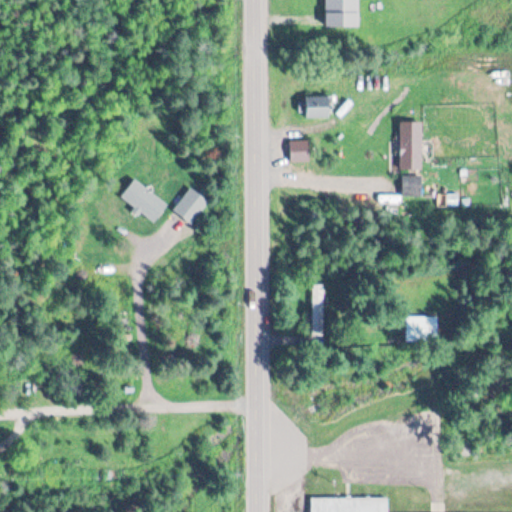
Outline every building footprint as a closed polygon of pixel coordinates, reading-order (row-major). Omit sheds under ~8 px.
[(360,26),(359,0),(326,0),(326,26),(360,26)] [(332,118),(332,96),(306,96),(306,118),(332,118)] [(423,122),(401,122),(401,170),(423,170),(423,122)] [(292,139),(308,137),(309,158),(291,158),(292,139)] [(402,196),(423,196),(423,176),(402,176),(402,196)] [(312,285),(312,340),(325,340),(325,285),(312,285)] [(438,316),(407,316),(407,341),(438,341),(438,316)] [(312,511),(313,494),(388,495),(387,511),(312,511)]
